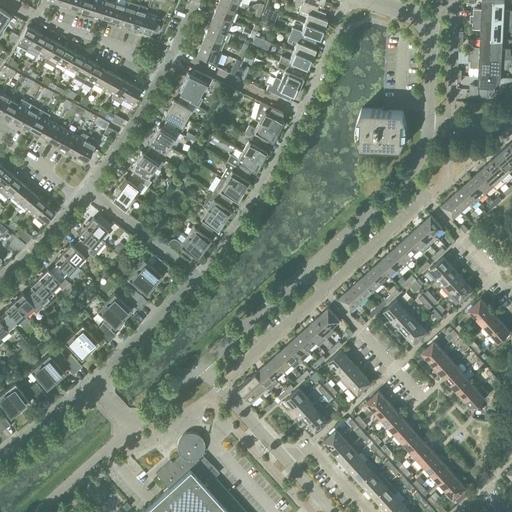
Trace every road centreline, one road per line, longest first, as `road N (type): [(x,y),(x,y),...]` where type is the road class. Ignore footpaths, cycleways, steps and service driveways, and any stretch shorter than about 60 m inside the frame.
road 1 (residential): [(192,276),(239,219),(299,113)]
road 2 (residential): [(86,187),(173,50)]
road 3 (residential): [(90,382),(192,276)]
road 4 (residential): [(421,398),(323,290)]
road 5 (residential): [(173,50),(299,113)]
road 6 (tertiary): [(306,270),(202,365)]
road 7 (residential): [(192,276),(86,187)]
road 8 (residential): [(425,198),(323,290)]
road 9 (tertiary): [(408,180),(306,270)]
road 10 (tertiary): [(290,463),(202,365)]
road 11 (residential): [(511,296),(425,198)]
road 12 (residential): [(0,280),(86,187)]
road 13 (residential): [(299,113),(352,0)]
